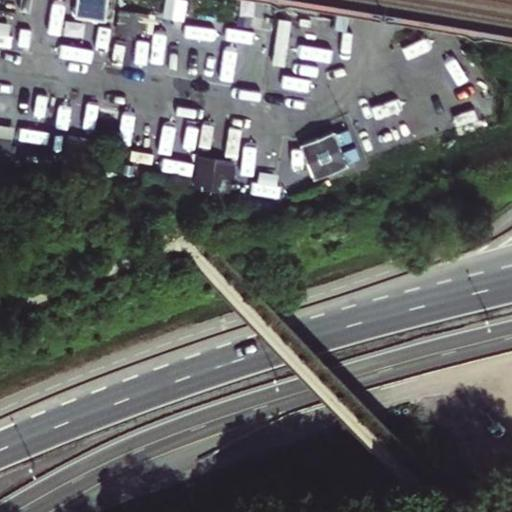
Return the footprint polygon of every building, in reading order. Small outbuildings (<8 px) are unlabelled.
[(109,0),(75,0),(74,14),(107,18),(109,0)] [(122,8),(110,63),(141,70),(153,14),(122,8)] [(222,82),(263,84),(266,27),(223,24),(222,39),(194,38),(193,72),(222,74),(222,82)] [(20,137),(49,140),(52,107),(22,105),(20,137)] [(67,109),(63,152),(89,154),(93,111),(67,109)] [(147,149),(151,121),(123,117),(119,145),(147,149)] [(323,137),(306,145),(318,177),(348,164),(336,132),(323,137)] [(14,141),(0,139),(0,165),(11,167),(14,141)] [(231,170),(223,170),(223,161),(213,161),(212,191),(230,191),(231,170)]
